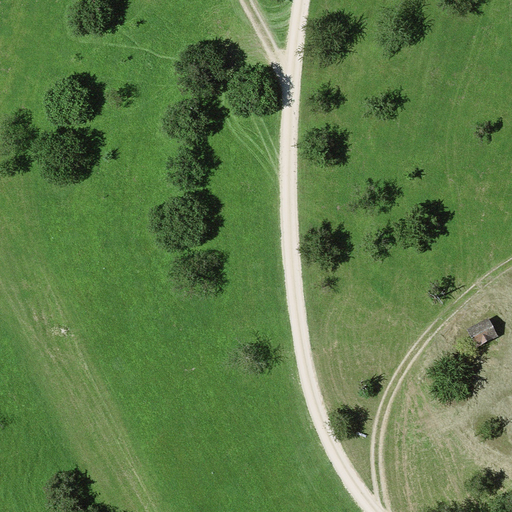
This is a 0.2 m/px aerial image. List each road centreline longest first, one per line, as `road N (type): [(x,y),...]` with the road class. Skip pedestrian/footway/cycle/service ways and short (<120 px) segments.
road 1 (residential): [(371,511),(315,416),(294,325),(287,126),(301,0)]
road 2 (track): [(375,511),(376,422),(415,343),(463,292),(511,261)]
